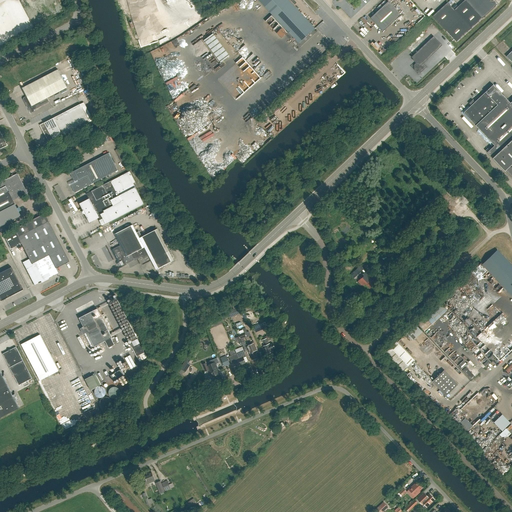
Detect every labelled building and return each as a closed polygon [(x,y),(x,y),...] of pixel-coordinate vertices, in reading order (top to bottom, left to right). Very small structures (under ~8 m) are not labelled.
[(257,0),(264,7),(298,43),(314,28),(287,0),(257,0)] [(492,0),(464,0),(454,10),(447,3),(432,16),(456,42),(471,29),(497,5),(492,0)] [(392,5),(388,1),(371,18),(376,24),(383,31),(401,15),(399,13),(392,5)] [(220,61),(229,55),(213,33),(204,40),(220,61)] [(427,68),(427,67),(423,63),(442,45),(433,36),(411,57),(417,63),(414,66),(414,70),(416,72),(421,73),(426,67),(427,68)] [(34,111),(34,110),(49,102),(47,98),(67,87),(58,69),(22,88),(27,96),(24,98),(23,99),(30,113),(34,111)] [(464,113),(495,145),(487,152),(511,178),(511,101),(510,103),(493,85),(464,113)] [(80,104),(40,125),(48,141),(48,142),(49,144),(50,145),(51,142),(89,122),(80,104)] [(483,147),(486,151),(493,145),(489,141),(483,147)] [(75,192),(105,177),(118,170),(109,153),(70,173),(75,183),(71,185),(75,192)] [(88,199),(81,202),(80,203),(90,222),(102,216),(106,224),(144,204),(134,183),(135,182),(130,171),(92,191),(94,195),(92,196),(92,195),(87,197),(88,199)] [(0,226),(20,216),(17,209),(13,201),(27,193),(17,174),(13,176),(12,174),(11,175),(12,177),(5,180),(0,182),(0,226)] [(69,261),(44,213),(13,229),(3,235),(11,249),(12,248),(21,244),(29,259),(22,262),(34,285),(39,283),(58,273),(56,268),(69,261)] [(114,234),(117,239),(120,245),(111,250),(117,261),(115,262),(118,269),(127,264),(126,263),(134,259),(135,260),(142,256),(143,258),(149,256),(151,260),(156,269),(174,260),(169,251),(157,228),(142,237),(139,231),(136,233),(132,225),(114,234)] [(511,295),(511,265),(497,250),(482,265),(511,295)] [(11,267),(0,272),(0,300),(0,301),(23,289),(11,267)] [(366,273),(357,282),(362,287),(365,284),(369,289),(375,284),(371,279),(366,273)] [(418,324),(425,332),(448,310),(441,303),(418,324)] [(241,313),(238,307),(228,311),(231,317),(241,313)] [(97,308),(79,318),(84,327),(80,328),(83,334),(87,332),(94,347),(105,341),(109,347),(115,344),(97,308)] [(486,332),(498,320),(495,317),(483,329),(486,332)] [(220,318),(212,322),(214,327),(222,324),(220,318)] [(239,327),(241,326),(240,321),(233,323),(235,332),(240,331),(239,327)] [(262,322),(258,324),(253,326),(256,333),(265,328),(262,322)] [(21,326),(24,335),(32,332),(31,329),(28,331),(27,328),(31,326),(30,323),(21,326)] [(59,332),(50,336),(56,348),(64,344),(59,332)] [(40,335),(21,345),(40,381),(59,371),(40,335)] [(261,338),(262,340),(264,346),(263,346),(266,354),(273,351),(272,349),(274,348),(272,343),(269,344),(267,341),(271,339),(269,335),(261,338)] [(404,346),(411,339),(407,335),(400,342),(404,346)] [(129,348),(132,346),(137,356),(140,361),(147,357),(144,352),(137,338),(136,338),(136,337),(130,339),(131,340),(126,342),(129,348)] [(248,350),(249,354),(250,354),(252,360),(258,358),(255,352),(257,351),(254,345),(253,343),(246,346),(244,341),(242,342),(245,352),(248,350)] [(414,360),(396,342),(385,353),(402,371),(414,360)] [(495,352),(499,349),(494,344),(490,347),(495,352)] [(16,347),(3,354),(19,385),(32,378),(16,347)] [(241,365),(246,363),(243,358),(246,357),(244,350),(236,353),(241,365)] [(235,362),(237,366),(241,365),(236,353),(229,356),(231,363),(235,362)] [(221,358),(224,367),(230,364),(226,355),(221,358)] [(213,377),(218,374),(217,370),(219,370),(215,361),(209,364),(210,365),(208,365),(213,377)] [(462,370),(470,379),(474,375),(466,367),(462,370)] [(446,395),(458,384),(444,370),(432,381),(446,395)] [(7,385),(0,389),(0,403),(13,396),(7,385)] [(101,386),(100,386),(99,386),(98,387),(97,387),(96,388),(95,389),(95,390),(95,391),(95,393),(95,394),(95,395),(96,396),(97,397),(99,397),(100,398),(101,398),(102,397),(103,397),(104,396),(105,395),(106,394),(106,393),(106,392),(106,391),(106,390),(105,389),(105,388),(103,387),(102,386),(101,386)] [(115,387),(114,387),(113,387),(111,387),(110,388),(110,389),(109,391),(109,392),(109,393),(109,394),(109,395),(110,396),(111,397),(112,398),(113,398),(115,398),(116,398),(117,398),(118,397),(119,396),(120,395),(120,394),(120,392),(120,391),(120,390),(119,388),(118,388),(116,387),(115,387)] [(464,414),(483,397),(479,392),(459,408),(464,414)] [(0,403),(0,417),(19,408),(13,396),(0,403)] [(107,397),(105,396),(104,397),(103,397),(102,398),(101,399),(100,400),(100,402),(100,403),(100,404),(101,405),(101,406),(102,407),(103,407),(104,408),(105,408),(107,408),(108,408),(109,407),(110,407),(110,406),(111,405),(111,404),(111,402),(111,401),(111,399),(110,399),(109,398),(108,397),(107,397)] [(144,482),(145,484),(154,481),(151,473),(148,474),(148,475),(141,478),(143,482),(144,482)] [(167,480),(161,483),(165,491),(170,489),(167,480)] [(164,491),(160,481),(155,483),(159,493),(164,491)] [(417,481),(409,490),(415,496),(420,492),(419,491),(423,487),(417,481)] [(407,491),(403,488),(397,495),(400,498),(407,491)] [(145,499),(147,505),(151,504),(148,497),(147,498),(145,492),(142,494),(144,500),(145,499)] [(434,499),(429,494),(427,496),(424,493),(417,499),(422,504),(423,503),(426,507),(434,499)] [(190,509),(198,504),(194,498),(186,503),(190,509)] [(408,511),(418,503),(415,500),(405,509),(408,511)] [(378,511),(381,511),(384,510),(387,507),(384,503),(381,506),(376,510),(378,511)]
